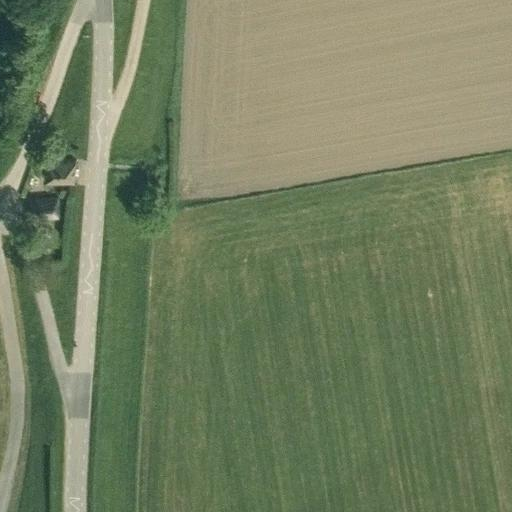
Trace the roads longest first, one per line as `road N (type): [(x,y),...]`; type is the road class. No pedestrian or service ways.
road 1 (tertiary): [(75,415),(95,214),(100,0)]
road 2 (unclassified): [(87,0),(20,151),(9,218)]
road 3 (unclassified): [(9,218),(75,415)]
